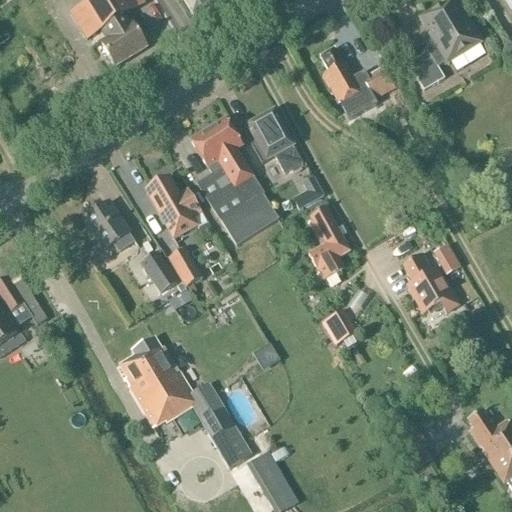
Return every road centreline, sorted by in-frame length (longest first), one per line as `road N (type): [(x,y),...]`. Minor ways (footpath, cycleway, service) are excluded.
road 1 (track): [(450,409),(250,46)]
road 2 (track): [(511,328),(426,193),(310,105),(271,31)]
road 3 (tertiary): [(0,215),(318,0)]
